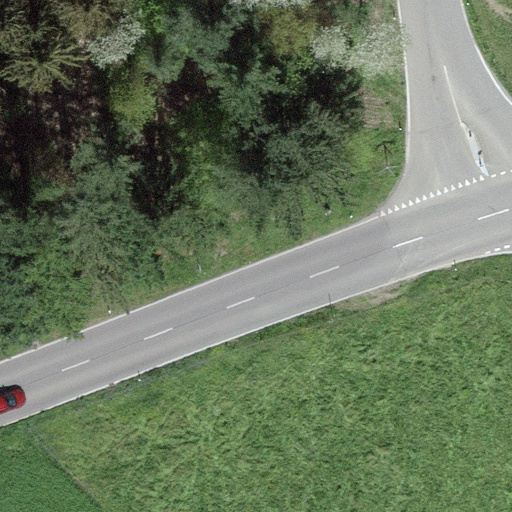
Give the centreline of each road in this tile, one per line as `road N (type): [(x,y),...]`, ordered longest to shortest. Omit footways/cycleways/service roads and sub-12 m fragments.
road 1 (secondary): [(0,392),(501,213)]
road 2 (tertiary): [(430,0),(456,112),(501,213)]
